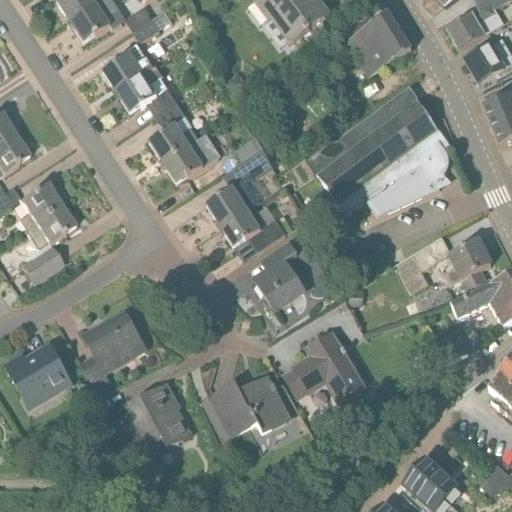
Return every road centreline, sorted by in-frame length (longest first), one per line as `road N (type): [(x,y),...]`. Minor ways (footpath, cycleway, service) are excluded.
road 1 (residential): [(157,245),(0,2)]
road 2 (unclassified): [(310,511),(398,428),(511,344)]
road 3 (tertiary): [(511,229),(450,89),(396,0)]
road 4 (residential): [(0,335),(157,245)]
road 5 (unclassified): [(169,511),(87,487),(0,483)]
road 6 (unclassified): [(228,351),(157,245)]
